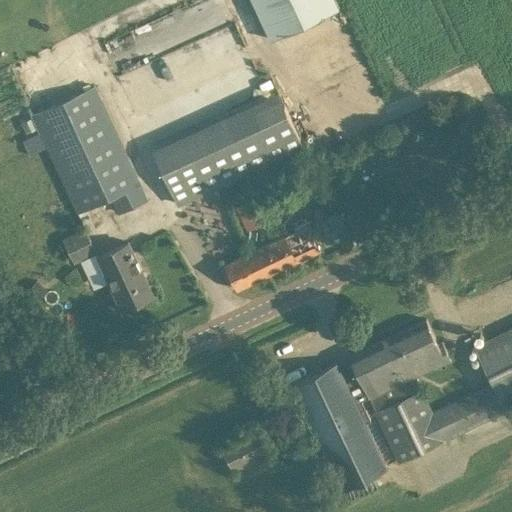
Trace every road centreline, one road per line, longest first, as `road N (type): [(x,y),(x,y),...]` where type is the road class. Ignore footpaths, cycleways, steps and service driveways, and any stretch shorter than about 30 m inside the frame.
road 1 (tertiary): [(0,435),(511,192)]
road 2 (track): [(238,0),(256,42),(236,90),(134,139)]
